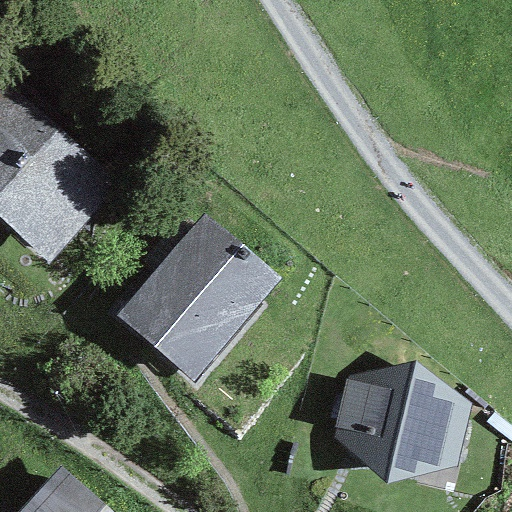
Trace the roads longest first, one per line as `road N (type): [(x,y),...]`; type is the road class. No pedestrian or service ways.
road 1 (track): [(272,0),(379,163),(511,298)]
road 2 (track): [(174,511),(0,390)]
